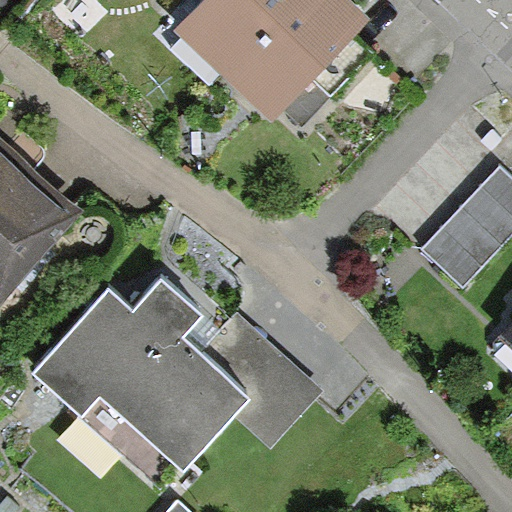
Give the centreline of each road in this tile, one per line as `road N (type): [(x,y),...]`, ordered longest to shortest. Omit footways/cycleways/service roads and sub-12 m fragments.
road 1 (residential): [(0,39),(280,275)]
road 2 (residential): [(280,275),(510,19)]
road 3 (residential): [(280,275),(460,454)]
